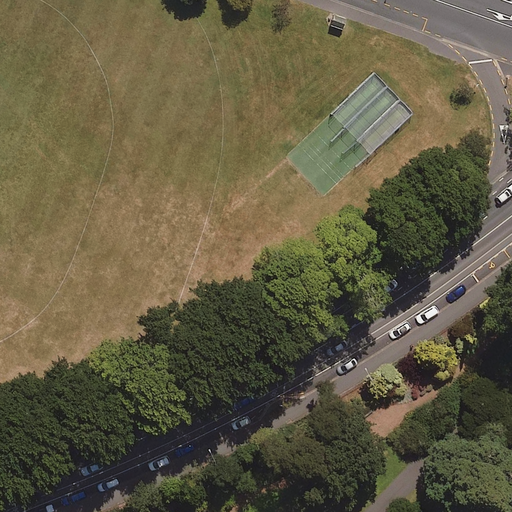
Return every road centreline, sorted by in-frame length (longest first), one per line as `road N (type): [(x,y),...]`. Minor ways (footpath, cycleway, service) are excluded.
road 1 (secondary): [(0,497),(242,389),(479,240)]
road 2 (secondary): [(479,240),(506,117),(471,40),(430,0)]
